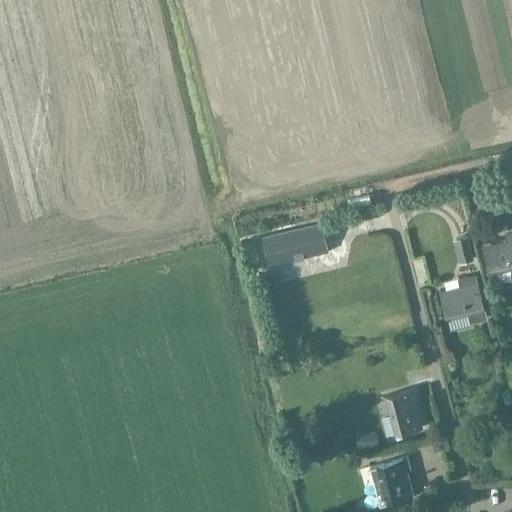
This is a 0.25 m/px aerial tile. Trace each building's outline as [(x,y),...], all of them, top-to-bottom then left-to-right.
[(269,265),(328,251),(321,224),(262,237),(269,265)] [(488,274),(511,268),(511,232),(504,234),(506,241),(481,247),(488,274)] [(472,257),(467,235),(453,238),(458,261),(472,257)] [(446,319),(467,313),(470,323),(487,319),(476,275),(461,279),(463,286),(439,292),(446,319)] [(397,435),(422,428),(411,389),(386,395),(397,435)] [(377,465),(382,481),(388,504),(413,497),(403,458),(377,465)]
